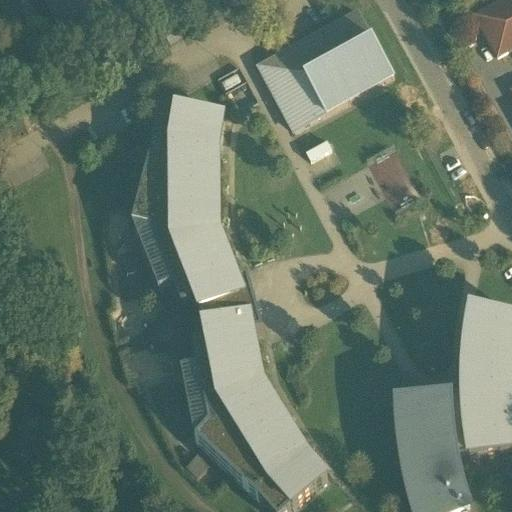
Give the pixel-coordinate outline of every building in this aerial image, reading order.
[(45,0),(73,49),(118,23),(105,0),(45,0)] [(511,0),(505,0),(474,17),(497,59),(511,51),(511,0)] [(276,104),(295,138),(394,84),(359,18),(259,73),(270,93),(277,90),(283,101),(276,104)] [(277,90),(270,93),(276,104),(283,101),(277,90)] [(182,311),(195,306),(238,286),(219,239),(219,154),(224,125),(178,117),(177,119),(159,116),(154,148),(133,229),(152,234),(173,289),(182,311)] [(367,166),(392,213),(421,198),(395,151),(367,166)] [(130,201),(115,197),(111,211),(127,215),(130,201)] [(152,234),(133,229),(159,295),(173,289),(152,234)] [(202,324),(206,344),(253,339),(264,337),(248,282),(238,286),(195,306),(202,324)] [(511,321),(472,314),(466,345),(463,387),(463,400),(447,401),(397,402),(400,450),(409,496),(413,511),(469,511),(463,489),(457,464),(511,454),(511,321)] [(291,511),(294,511),(328,482),(306,458),(262,388),(253,339),(206,344),(193,347),(197,371),(209,428),(195,443),(256,499),(267,511),(291,511)] [(209,428),(197,371),(182,373),(195,443),(209,428)] [(463,400),(463,387),(447,386),(447,401),(463,400)] [(197,479),(207,468),(197,458),(186,470),(197,479)]
